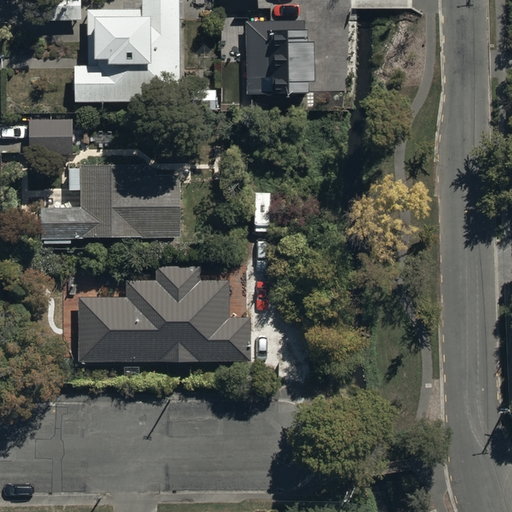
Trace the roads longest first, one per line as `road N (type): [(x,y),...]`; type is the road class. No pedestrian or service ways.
road 1 (residential): [(466,0),(471,400),(494,511)]
road 2 (residential): [(0,453),(289,450)]
